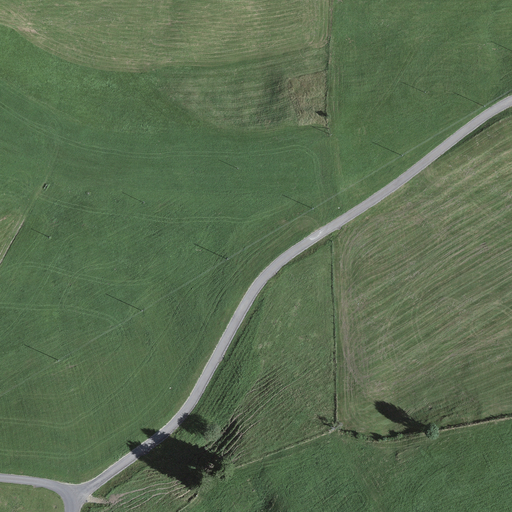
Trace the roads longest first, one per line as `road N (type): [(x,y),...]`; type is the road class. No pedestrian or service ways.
road 1 (unclassified): [(73,494),(181,414),(275,263),(511,99)]
road 2 (track): [(0,259),(58,150)]
